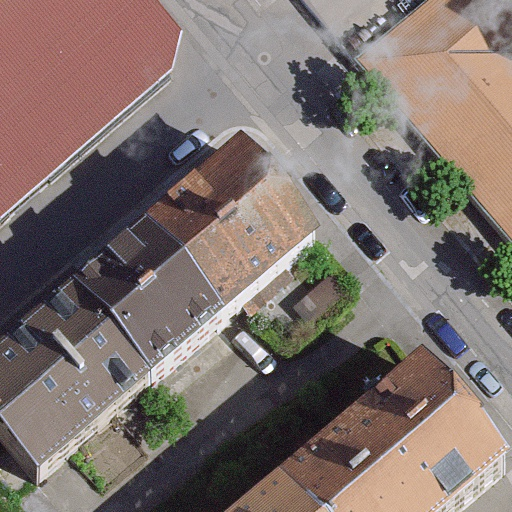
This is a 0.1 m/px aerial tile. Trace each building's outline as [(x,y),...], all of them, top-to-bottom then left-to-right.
[(0,0),(0,229),(172,84),(179,35),(149,0),(0,0)] [(511,0),(427,0),(356,60),(511,242),(511,0)] [(318,252),(237,159),(143,241),(224,333),(318,252)] [(224,333),(143,241),(72,302),(153,395),(224,333)] [(153,395),(72,302),(0,364),(0,451),(38,495),(153,395)] [(293,511),(461,511),(506,473),(420,376),(281,498),(293,511)] [(293,511),(281,498),(264,511),(293,511)]
